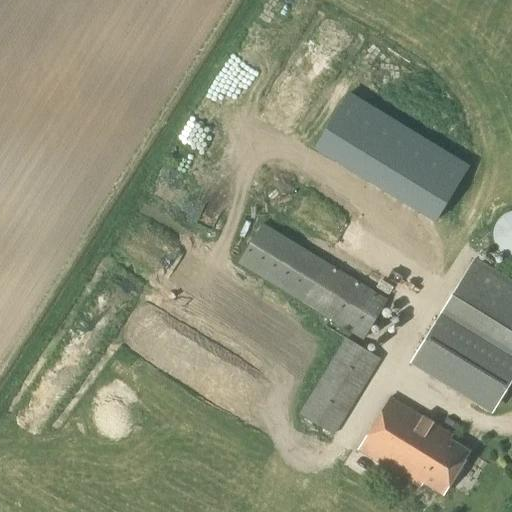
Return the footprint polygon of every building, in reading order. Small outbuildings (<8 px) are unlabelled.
[(221,97),(210,111),(226,123),(237,109),(221,97)] [(511,212),(509,213),(507,214),(504,216),(502,217),(499,220),(498,222),(497,224),(496,226),(495,228),(494,230),(494,232),(493,234),(493,236),(494,238),(494,240),(494,242),(495,244),(496,246),(497,248),(498,250),(499,252),(501,253),(502,255),(504,256),(508,258),(510,259),(511,259),(511,212)] [(363,339),(374,321),(386,301),(263,225),(239,263),(363,339)] [(511,282),(475,260),(441,315),(424,342),(409,367),(450,392),(490,416),(511,379),(511,282)] [(334,436),(380,359),(345,338),(299,415),(334,436)] [(443,496),(469,452),(449,440),(452,435),(390,398),(358,450),(419,488),(422,483),(443,496)]
